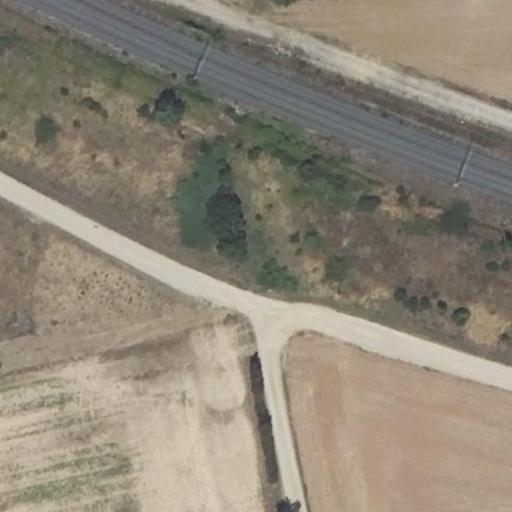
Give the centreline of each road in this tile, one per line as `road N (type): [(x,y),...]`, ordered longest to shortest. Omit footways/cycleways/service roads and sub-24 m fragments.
road 1 (track): [(0,185),(122,251),(259,308),(511,378)]
road 2 (track): [(511,120),(196,0)]
road 3 (track): [(294,511),(259,308)]
